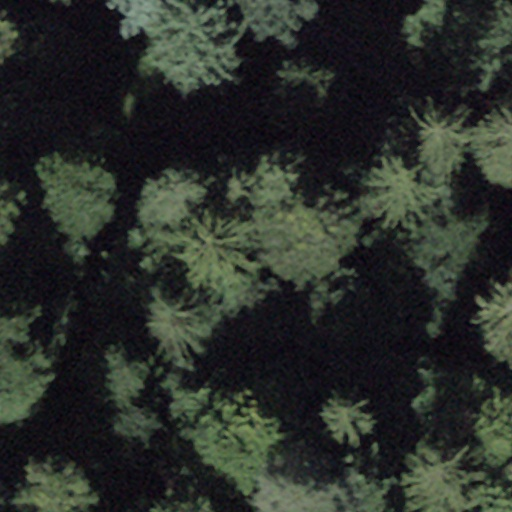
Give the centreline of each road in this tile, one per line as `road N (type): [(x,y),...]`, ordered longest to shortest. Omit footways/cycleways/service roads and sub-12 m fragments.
road 1 (track): [(152,511),(170,443),(201,392),(246,364),(307,346),(463,364),(511,382)]
road 2 (track): [(511,148),(428,104),(271,0)]
